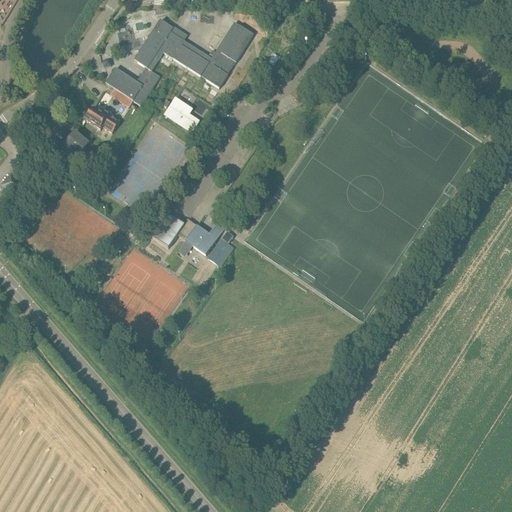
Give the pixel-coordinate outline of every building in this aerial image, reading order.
[(115,70),(106,85),(115,91),(133,103),(142,108),(160,78),(152,73),(153,71),(166,79),(175,66),(161,58),(164,54),(219,90),(228,77),(227,76),(235,64),(236,64),(254,36),(234,24),(215,54),(212,52),(210,56),(213,58),(212,60),(171,34),(173,30),(160,22),(135,63),(146,70),(143,76),(142,75),(140,79),(141,79),(137,85),(115,70)] [(111,97),(129,109),(133,103),(115,91),(111,97)] [(216,99),(213,105),(218,108),(222,103),(216,99)] [(176,101),(166,117),(191,133),(198,123),(183,113),(186,108),(176,101)] [(213,119),(217,113),(211,109),(207,115),(213,119)] [(112,135),(120,123),(102,112),(100,115),(93,110),(86,122),(100,132),(102,128),(112,135)] [(61,151),(74,162),(88,146),(75,135),(61,151)] [(23,186),(16,179),(11,175),(0,188),(13,198),(23,186)] [(209,236),(192,224),(188,221),(184,227),(167,215),(151,238),(168,250),(177,237),(206,257),(226,229),(218,224),(209,236)] [(227,234),(225,236),(222,241),(228,245),(234,238),(227,234)]
